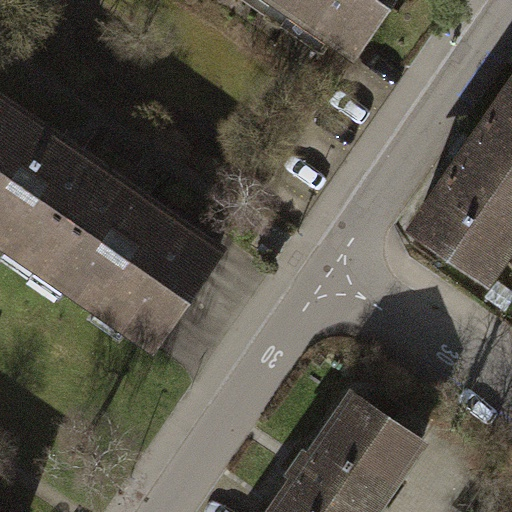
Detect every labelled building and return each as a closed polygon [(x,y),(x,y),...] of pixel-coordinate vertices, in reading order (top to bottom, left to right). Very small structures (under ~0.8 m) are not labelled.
[(285,0),(348,43),(378,0),(285,0)] [(511,83),(415,232),(493,283),(511,254),(511,83)] [(0,231),(38,259),(101,172),(0,98),(0,231)] [(146,336),(209,249),(101,172),(38,259),(146,336)] [(357,396),(277,511),(377,511),(425,443),(357,396)]
